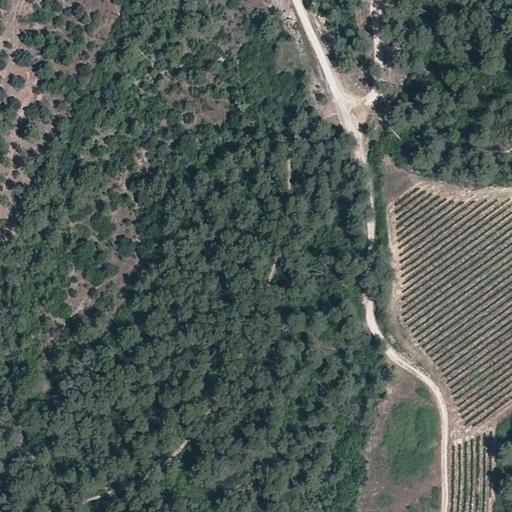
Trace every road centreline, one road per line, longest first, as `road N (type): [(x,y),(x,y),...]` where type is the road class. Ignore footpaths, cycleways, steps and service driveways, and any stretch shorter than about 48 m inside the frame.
road 1 (track): [(442,511),(448,473),(439,397),(367,319),(374,230),(362,157),(297,0)]
road 2 (track): [(339,102),(299,154),(290,255),(227,388),(174,463),(66,511)]
road 3 (track): [(339,102),(365,102),(377,89),(377,0)]
